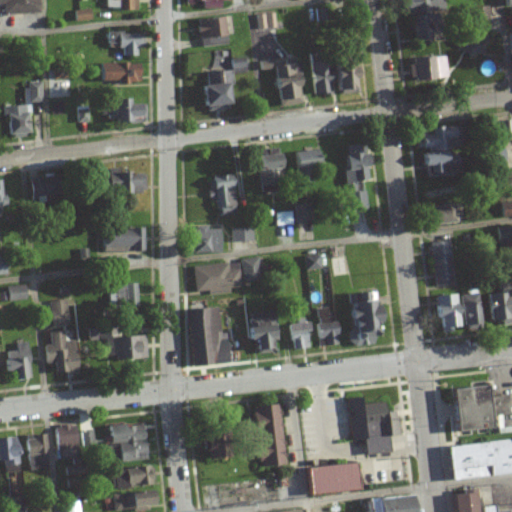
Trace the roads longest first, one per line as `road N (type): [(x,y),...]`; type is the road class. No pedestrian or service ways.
road 1 (residential): [(432,511),(372,0)]
road 2 (residential): [(183,511),(171,390),(165,0)]
road 3 (residential): [(167,140),(511,97)]
road 4 (residential): [(171,390),(511,348)]
road 5 (residential): [(0,411),(171,390)]
road 6 (residential): [(0,161),(167,140)]
